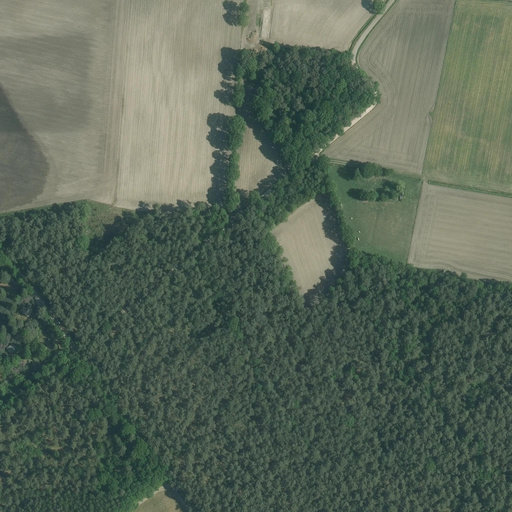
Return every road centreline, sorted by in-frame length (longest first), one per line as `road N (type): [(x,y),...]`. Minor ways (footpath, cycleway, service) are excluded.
road 1 (track): [(313,156),(77,355)]
road 2 (track): [(385,349),(313,156)]
road 3 (track): [(497,511),(473,463),(385,349)]
road 4 (track): [(392,360),(421,433),(391,468),(370,511)]
road 5 (unclassified): [(393,0),(352,57),(374,93),(364,115)]
road 6 (track): [(0,244),(77,355)]
